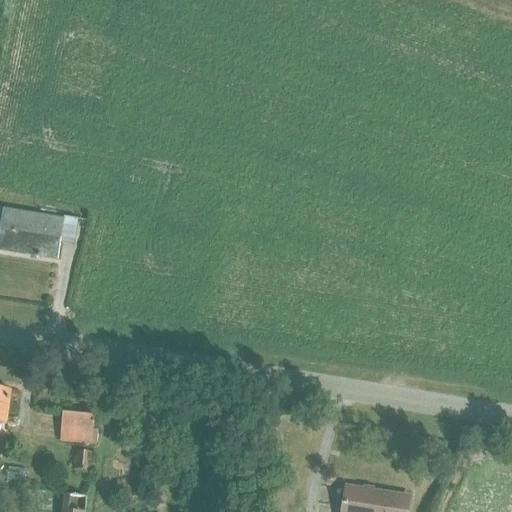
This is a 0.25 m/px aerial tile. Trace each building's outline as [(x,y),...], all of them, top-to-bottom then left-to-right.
[(0,237),(0,251),(57,260),(63,222),(4,212),(0,237)] [(0,424),(6,425),(11,392),(8,391),(6,389),(0,388),(0,424)] [(95,418),(63,414),(60,443),(96,446),(98,433),(93,432),(95,418)] [(109,430),(107,450),(116,451),(118,431),(109,430)] [(91,454),(77,452),(75,471),(89,473),(91,454)] [(8,469),(7,481),(24,483),(26,471),(8,469)] [(407,511),(410,499),(347,488),(342,511),(407,511)] [(62,511),(85,511),(86,499),(64,496),(62,511)]
